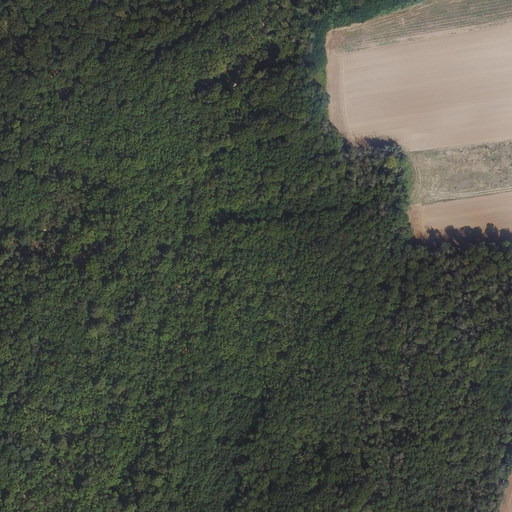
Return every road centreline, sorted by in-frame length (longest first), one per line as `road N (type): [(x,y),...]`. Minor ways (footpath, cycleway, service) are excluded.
road 1 (track): [(269,0),(201,161),(141,422),(140,511)]
road 2 (track): [(0,208),(48,221),(116,212),(203,155)]
